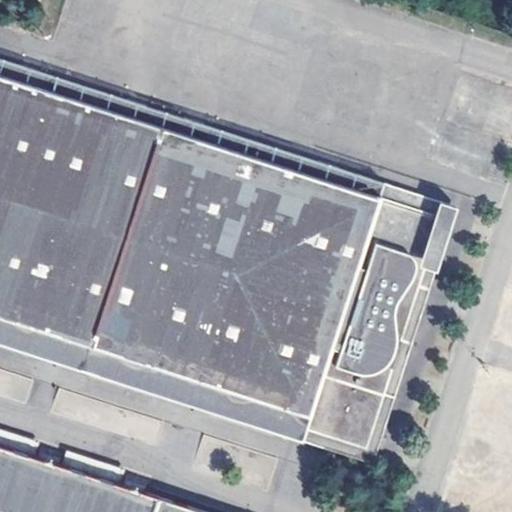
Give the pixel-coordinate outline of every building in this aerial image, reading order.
[(0,75),(375,194),(380,179),(0,59),(0,75)] [(440,198),(380,179),(375,194),(0,75),(0,336),(37,349),(46,323),(85,335),(77,361),(144,383),(153,357),(193,369),(184,395),(287,428),(296,401),(312,406),(308,417),(361,435),(440,198)] [(452,202),(440,198),(361,435),(308,417),(312,406),(296,401),(287,428),(370,455),(452,202)] [(46,323),(37,349),(77,361),(85,335),(46,323)] [(153,357),(144,383),(184,395),(193,369),(153,357)] [(0,431),(0,447),(40,461),(45,446),(0,431)] [(0,511),(194,511),(149,497),(129,490),(125,489),(68,470),(63,469),(44,462),(40,461),(0,447),(0,511)] [(47,455),(44,462),(63,469),(66,461),(47,455)] [(73,455),(68,470),(125,489),(130,474),(73,455)] [(132,483),(129,490),(149,497),(152,489),(132,483)]
